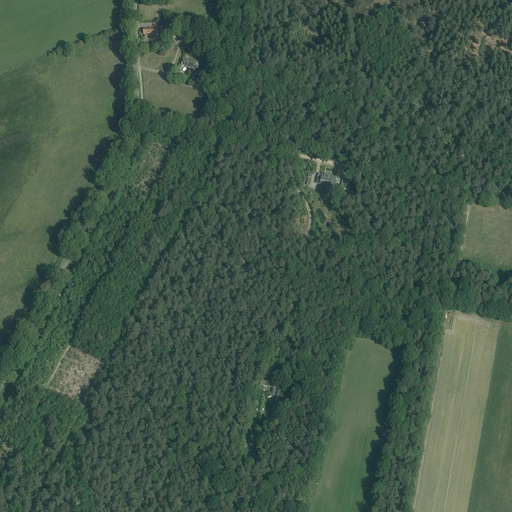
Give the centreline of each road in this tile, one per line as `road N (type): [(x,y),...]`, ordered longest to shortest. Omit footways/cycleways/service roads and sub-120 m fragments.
road 1 (unclassified): [(0,387),(135,125),(132,0)]
road 2 (track): [(0,480),(183,129)]
road 3 (track): [(227,138),(511,203)]
road 4 (track): [(511,317),(456,305),(472,194)]
road 5 (track): [(309,209),(292,326),(279,356)]
